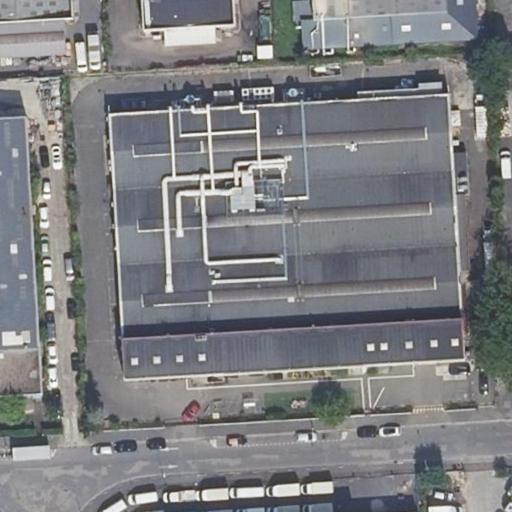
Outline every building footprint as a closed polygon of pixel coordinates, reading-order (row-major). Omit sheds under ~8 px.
[(0,0),(0,24),(76,19),(74,0),(0,0)] [(143,0),(146,33),(235,28),(233,0),(143,0)] [(315,0),(317,22),(449,14),(448,0),(315,0)] [(462,360),(460,315),(458,271),(467,271),(463,191),(454,192),(447,94),(109,113),(126,379),(190,375),(190,381),(206,380),(205,375),(462,360)] [(0,397),(42,394),(34,256),(26,118),(0,119),(0,397)] [(491,387),(498,386),(506,386),(504,358),(490,359),(491,387)]
